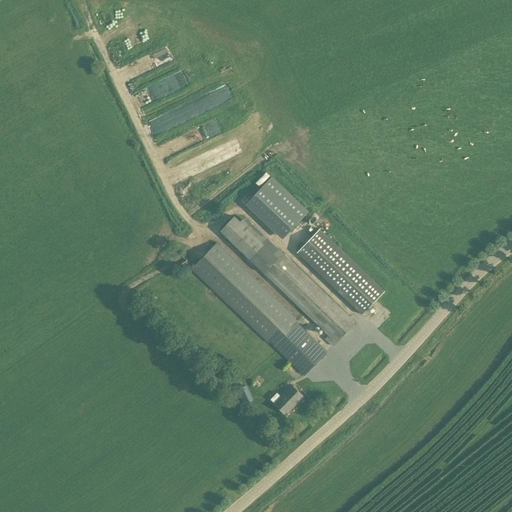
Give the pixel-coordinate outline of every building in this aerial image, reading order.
[(283,239),(308,213),(273,178),(247,203),(283,239)] [(240,221),(234,216),(220,231),(265,274),(264,274),(328,335),(325,338),(333,346),(356,322),(283,253),(246,217),(240,221)] [(321,229),(297,253),(362,315),(385,291),(321,229)] [(305,376),(310,370),(327,352),(298,323),(300,321),(217,243),(192,268),(274,347),(305,376)] [(277,393),(270,400),(275,403),(286,414),(304,396),(292,385),(281,397),(277,393)]
